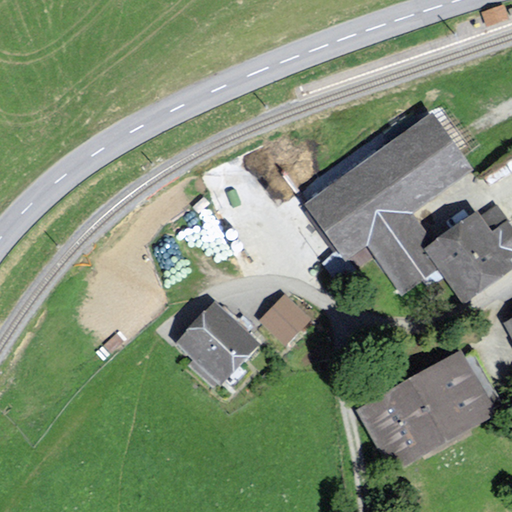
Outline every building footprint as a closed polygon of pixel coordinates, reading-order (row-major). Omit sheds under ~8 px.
[(498,1),(477,9),(482,25),(504,18),(498,1)] [(369,242),(403,290),(438,265),(463,300),(511,267),(505,259),(511,254),(511,230),(496,208),(478,220),(474,215),(431,245),(407,212),(468,169),(433,119),(309,207),(345,258),(369,242)] [(286,297),(263,320),(285,342),(308,318),(286,297)] [(215,304),(177,343),(219,383),(256,344),(215,304)] [(395,466),(492,409),(460,354),(362,411),(395,466)]
